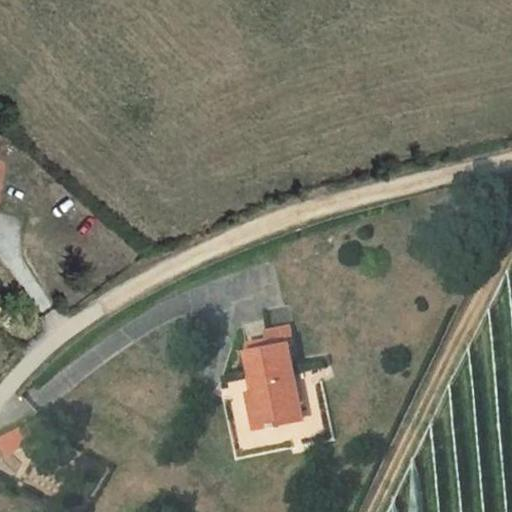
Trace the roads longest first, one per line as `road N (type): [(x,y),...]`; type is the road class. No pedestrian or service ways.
road 1 (track): [(97,306),(206,249),(335,201),(511,159)]
road 2 (track): [(511,237),(378,511)]
road 3 (residential): [(0,397),(65,326),(97,306)]
